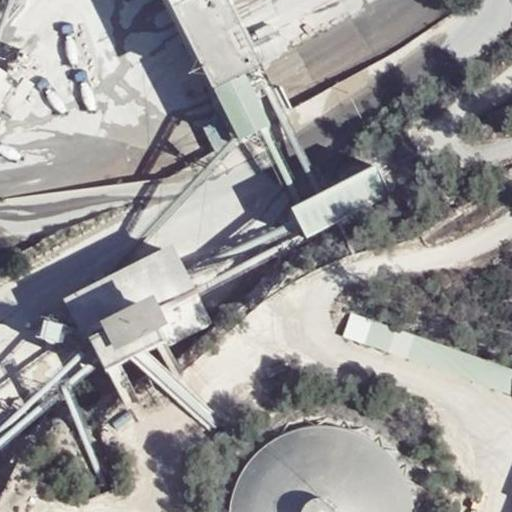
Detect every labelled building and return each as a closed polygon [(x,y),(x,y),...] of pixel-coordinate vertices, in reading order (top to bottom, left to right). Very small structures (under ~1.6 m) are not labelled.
[(204,0),(165,0),(237,144),(268,128),(204,0)] [(0,78),(12,54),(0,45),(0,104),(2,102),(0,100),(0,96),(5,86),(3,85),(3,83),(0,80),(0,78)] [(287,211),(303,238),(385,191),(369,164),(287,211)] [(206,319),(168,243),(62,296),(102,372),(206,319)] [(511,368),(369,320),(361,345),(511,396),(511,392),(511,368)] [(297,498),(288,507),(284,511),(425,511),(417,501),(402,489),(385,481),(366,476),(348,476),(329,480),(312,487),(297,498)]
